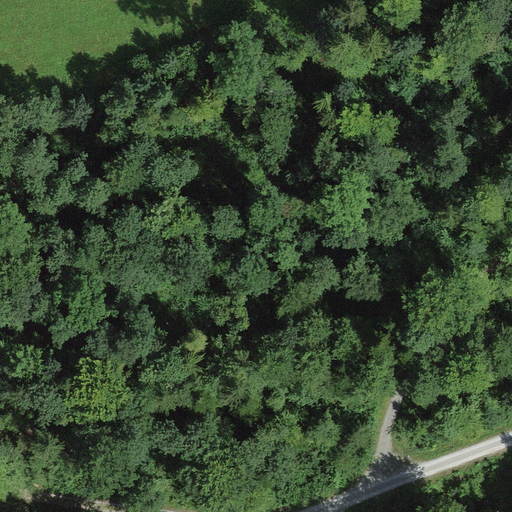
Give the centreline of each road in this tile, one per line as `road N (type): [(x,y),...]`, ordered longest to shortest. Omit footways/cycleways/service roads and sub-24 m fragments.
road 1 (track): [(322,511),(511,439)]
road 2 (track): [(0,483),(146,511)]
